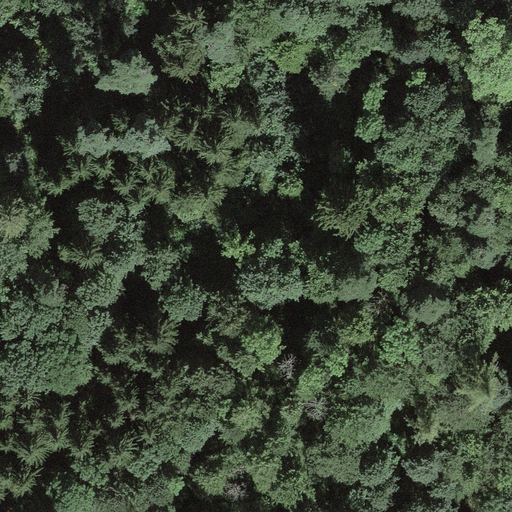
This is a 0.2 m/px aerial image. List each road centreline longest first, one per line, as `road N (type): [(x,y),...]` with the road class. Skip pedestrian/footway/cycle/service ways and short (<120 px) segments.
road 1 (track): [(259,511),(511,323)]
road 2 (track): [(0,135),(109,67),(161,0)]
